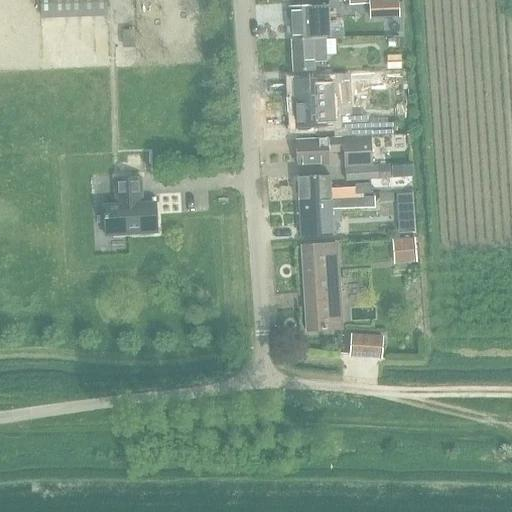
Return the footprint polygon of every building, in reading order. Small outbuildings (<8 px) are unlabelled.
[(40,0),(41,14),(51,14),(51,17),(106,16),(105,0),(40,0)] [(397,0),(396,0),(370,1),(370,18),(398,17),(397,0)] [(291,39),(320,37),(326,37),(330,37),(328,5),(323,6),(289,7),(291,39)] [(327,61),(326,37),(291,39),(293,71),(314,70),(314,61),(327,61)] [(400,55),(387,56),(387,69),(400,68),(400,55)] [(323,81),(294,83),(295,105),(328,103),(338,102),(338,88),(370,86),(370,73),(364,74),(332,75),(332,81),(323,81)] [(344,93),(344,102),(365,101),(365,92),(344,93)] [(339,118),(338,102),(328,103),(295,105),(296,128),(325,127),(333,126),(334,139),(370,137),(393,136),(392,123),(367,123),(366,116),(339,118)] [(372,116),(372,105),(349,104),(349,115),(372,116)] [(294,122),(278,123),(279,138),(295,137),(294,122)] [(343,167),(372,165),(370,137),(334,139),(296,141),(297,164),(328,163),(327,153),(342,152),(343,167)] [(116,205),(103,206),(105,235),(157,232),(155,203),(142,204),(140,177),(140,161),(113,163),(114,179),(116,205)] [(345,180),(389,178),(388,165),(344,168),(345,180)] [(411,165),(391,165),(392,177),(412,177),(411,165)] [(330,189),(329,175),(298,176),(299,201),(340,199),(340,195),(362,194),(371,194),(370,183),(354,184),(354,187),(330,189)] [(393,193),(378,194),(379,202),(393,201),(393,193)] [(340,199),(299,201),(300,224),(301,238),(338,236),(337,223),(331,223),(331,210),(340,210),(358,209),(363,209),(374,208),(374,197),(340,199)] [(413,221),(397,222),(398,232),(414,231),(413,221)] [(413,239),(392,240),(393,263),(414,262),(413,239)] [(321,245),(301,246),(307,330),(339,328),(335,262),(322,263),(321,245)] [(352,334),(351,355),(381,357),(382,335),(352,334)]
